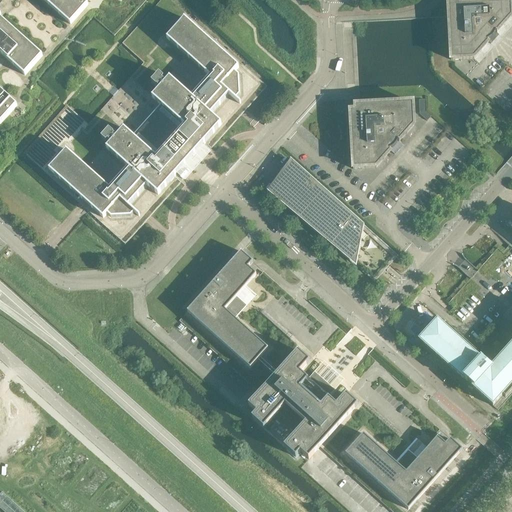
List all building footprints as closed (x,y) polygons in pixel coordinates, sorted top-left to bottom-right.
[(65,48),(11,0),(0,0),(0,15),(1,14),(2,15),(0,16),(0,17),(43,56),(25,76),(1,54),(0,55),(0,90),(17,106),(0,124),(0,132),(15,146),(59,98),(37,79),(65,48)] [(42,0),(11,0),(65,48),(93,17),(114,36),(146,0),(82,0),(88,5),(70,25),(42,0)] [(67,105),(24,153),(125,245),(267,86),(170,0),(161,0),(122,44),(143,63),(88,124),(67,105)] [(42,0),(70,25),(88,5),(82,0),(42,0)] [(451,60),(453,60),(474,59),(482,50),(481,50),(487,42),(488,43),(489,42),(488,41),(491,40),(493,37),(495,35),(496,33),(497,33),(496,32),(503,25),(504,25),(511,17),(510,0),(452,0),(453,1),(452,2),(448,3),(451,60)] [(0,124),(17,106),(0,90),(0,55),(1,54),(25,76),(43,56),(0,17),(0,16),(2,15),(1,14),(0,15),(0,124)] [(413,103),(355,106),(355,110),(354,111),(350,112),(353,169),(376,168),(384,159),(383,158),(390,151),(391,152),(391,151),(390,150),(394,148),(396,145),(398,142),(399,143),(400,142),(399,141),(405,134),(406,135),(414,126),(413,103)] [(278,195),(292,173),(303,183),(305,180),(299,175),(301,172),(300,171),(301,170),(293,163),(270,188),(278,195)] [(303,183),(292,173),(278,195),(289,205),(289,204),(302,215),(302,214),(317,227),(329,237),(329,236),(343,249),(359,227),(322,191),(323,190),(302,171),(301,172),(299,175),(305,180),(303,183)] [(396,257),(322,191),(359,227),(343,249),(329,236),(329,237),(317,227),(302,214),(302,215),(289,204),(289,205),(375,282),(396,257)] [(298,351),(278,373),(260,357),(268,348),(235,319),(247,306),(237,297),(256,275),(248,268),(253,263),(241,252),(187,312),(250,368),(258,360),(275,375),(260,393),(248,406),(256,413),(252,418),(296,458),(300,453),(309,460),(320,447),(358,405),(346,394),(336,405),(300,372),(309,362),(298,351)] [(464,256),(457,262),(466,272),(473,265),(464,256)] [(511,344),(491,367),(481,358),(480,359),(476,355),(478,352),(445,323),(444,323),(443,325),(437,320),(419,340),(463,380),(464,379),(474,388),(473,388),(493,406),(503,395),(505,398),(511,390),(511,344)] [(511,390),(505,398),(503,395),(493,406),(498,411),(511,394),(511,390)] [(363,434),(345,454),(408,510),(462,450),(450,439),(445,445),(437,438),(418,459),(408,450),(396,463),(363,434)] [(26,511),(3,491),(0,493),(0,505),(7,511),(26,511)]
